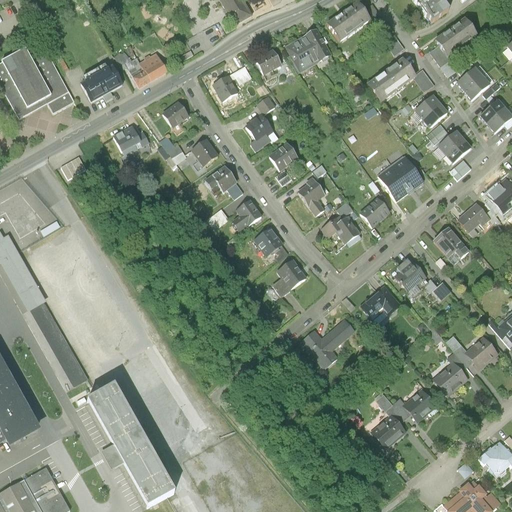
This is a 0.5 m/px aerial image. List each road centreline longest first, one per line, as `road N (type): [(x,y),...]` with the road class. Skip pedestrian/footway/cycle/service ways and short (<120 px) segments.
road 1 (residential): [(183,76),(280,222),(344,286)]
road 2 (track): [(283,339),(213,397),(311,511)]
road 3 (tertiary): [(183,76),(0,180)]
road 4 (residential): [(495,162),(344,286)]
road 5 (residential): [(511,407),(379,511)]
road 6 (tertiary): [(325,0),(183,76)]
